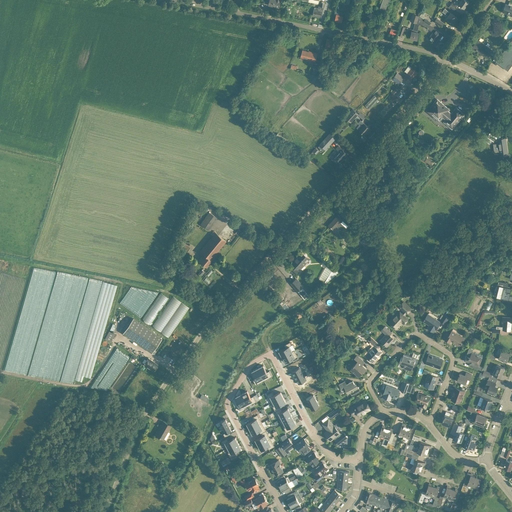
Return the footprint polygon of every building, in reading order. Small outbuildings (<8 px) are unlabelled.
[(389,0),(382,0),(379,10),(385,12),(389,0)] [(469,2),(465,0),(458,0),(461,1),(458,4),(464,8),(469,2)] [(511,1),(510,1),(508,5),(505,4),(503,12),(507,14),(507,15),(511,16),(511,1)] [(315,7),(314,10),(313,15),(321,17),(323,12),(322,12),(324,4),(321,3),(321,6),(319,6),(318,8),(315,7)] [(457,18),(445,9),(442,12),(448,16),(446,18),(453,24),(457,18)] [(344,13),(335,11),(334,14),(336,15),(335,20),(342,22),(344,13)] [(411,33),(410,38),(417,40),(418,35),(414,34),(415,30),(417,23),(416,23),(419,16),(413,14),(413,16),(411,21),(414,22),(415,23),(413,29),(412,29),(412,31),(411,31),(411,33)] [(415,30),(414,34),(418,35),(419,33),(418,32),(419,24),(421,25),(422,25),(433,32),(428,39),(435,43),(442,33),(435,29),(433,27),(432,27),(429,25),(431,22),(425,18),(424,20),(419,16),(416,23),(417,23),(415,30)] [(441,26),(443,25),(444,23),(436,18),(434,22),(441,26)] [(327,39),(326,44),(325,46),(333,48),(335,41),(327,39)] [(511,39),(497,59),(496,62),(508,71),(511,64),(511,39)] [(478,40),(473,47),(476,49),(476,50),(477,51),(478,50),(480,51),(479,52),(487,58),(493,50),(488,47),(478,40)] [(316,75),(318,71),(321,60),(316,59),(318,53),(311,52),(310,52),(302,50),(300,57),(316,62),(312,73),(316,75)] [(412,67),(411,67),(409,66),(405,71),(407,73),(404,77),(410,81),(414,76),(417,72),(418,72),(412,67)] [(403,78),(397,73),(392,79),(399,84),(403,78)] [(400,91),(395,88),(391,93),(396,97),(400,91)] [(427,111),(431,115),(432,114),(435,117),(435,118),(439,121),(443,117),(446,120),(444,122),(452,128),(464,114),(456,108),(451,114),(448,111),(449,110),(445,106),(444,107),(441,104),(442,103),(437,100),(427,111)] [(351,111),(345,117),(351,122),(356,116),(359,114),(353,109),(351,111)] [(359,125),(356,128),(364,134),(365,134),(367,132),(366,131),(369,128),(360,120),(357,123),(359,125)] [(341,130),(337,126),(332,132),(336,136),(341,130)] [(288,140),(277,133),(275,137),(286,144),(288,140)] [(330,133),(320,144),(320,145),(325,149),(336,138),(330,133)] [(487,137),(485,140),(491,144),(493,141),(496,138),(489,133),(487,137)] [(497,144),(493,144),(495,152),(500,152),(500,155),(503,155),(508,154),(505,138),(497,139),(497,144)] [(337,154),(333,159),(338,164),(342,159),(347,153),(339,146),(336,149),(340,152),(337,155),(337,154)] [(392,189),(397,195),(401,191),(395,186),(392,189)] [(380,200),(386,205),(393,197),(387,191),(386,193),(380,200)] [(209,212),(200,224),(208,230),(217,218),(209,212)] [(338,215),(328,225),(332,228),(335,231),(340,226),(338,224),(343,219),(341,218),(338,215)] [(344,220),(343,221),(349,226),(350,224),(351,226),(353,223),(352,222),(346,217),(344,220)] [(226,241),(222,237),(214,231),(211,234),(213,235),(200,251),(204,254),(198,261),(206,267),(212,259),(211,258),(226,241)] [(366,237),(361,242),(365,246),(370,241),(366,237)] [(187,252),(190,247),(182,242),(179,246),(187,252)] [(292,266),(289,269),(293,272),(295,274),(298,271),(296,269),(299,267),(301,269),(306,263),(307,264),(308,264),(309,264),(310,264),(311,263),(311,262),(311,261),(310,260),(309,259),(306,256),(302,252),(293,262),(295,264),(293,266),(292,266)] [(329,262),(319,279),(325,283),(340,272),(329,262)] [(296,279),(291,283),(294,287),(298,291),(304,286),(297,278),(296,279)] [(499,286),(497,297),(500,297),(507,299),(511,301),(511,300),(511,299),(511,296),(509,296),(511,288),(507,287),(508,283),(503,282),(499,281),(498,285),(499,286)] [(163,287),(146,314),(153,319),(170,291),(163,287)] [(411,309),(407,305),(403,302),(399,307),(404,311),(401,313),(399,311),(389,322),(396,329),(400,325),(399,324),(401,322),(402,321),(404,323),(408,319),(404,315),(406,313),(411,309)] [(455,315),(460,309),(457,306),(452,312),(455,315)] [(427,328),(430,329),(433,332),(435,329),(436,329),(440,322),(428,314),(423,321),(429,325),(427,328)] [(444,315),(440,321),(444,324),(446,321),(448,317),(444,315)] [(511,317),(502,317),(502,322),(503,323),(503,327),(496,326),(496,328),(492,328),(492,332),(500,332),(500,330),(510,330),(511,323),(511,322),(511,317)] [(133,318),(123,333),(152,353),(162,338),(133,318)] [(116,319),(109,333),(114,335),(118,328),(116,327),(119,320),(116,319)] [(391,332),(388,329),(385,326),(381,330),(386,334),(380,341),(387,347),(390,343),(394,338),(390,334),(391,332)] [(446,332),(445,333),(443,338),(450,342),(451,340),(459,346),(464,339),(452,331),(449,334),(446,332)] [(380,345),(376,342),(371,337),(368,340),(375,346),(374,346),(366,355),(369,359),(370,358),(374,361),(377,358),(376,357),(381,352),(377,348),(380,345)] [(286,348),(279,351),(282,357),(292,351),(294,350),(295,349),(293,344),(292,345),(290,342),(284,345),(286,348)] [(510,353),(505,351),(498,349),(497,353),(500,354),(498,358),(507,361),(510,353)] [(292,351),(282,357),(285,362),(292,359),(293,361),(299,358),(294,350),(292,351)] [(466,356),(464,361),(473,364),(472,367),(477,369),(481,370),(482,367),(479,366),(483,356),(476,354),(472,352),(470,357),(466,356)] [(412,357),(409,356),(404,354),(402,357),(401,357),(398,366),(398,367),(399,364),(404,366),(403,369),(411,371),(413,365),(416,366),(419,359),(412,357)] [(364,362),(361,359),(357,355),(354,358),(358,361),(351,369),(358,376),(361,373),(363,371),(364,372),(366,369),(362,365),(364,362)] [(443,360),(433,356),(429,355),(426,363),(440,368),(443,360)] [(143,364),(153,371),(158,365),(148,358),(143,364)] [(263,365),(258,368),(264,380),(272,376),(269,370),(267,372),(263,365)] [(504,368),(500,366),(497,365),(493,374),(501,377),(504,368)] [(258,368),(252,371),(256,378),(253,379),(256,385),(264,380),(258,368)] [(300,368),(292,372),(299,383),(306,379),(304,376),(308,374),(305,370),(302,372),(300,368)] [(432,372),(424,369),(423,373),(428,375),(424,385),(433,388),(435,382),(436,382),(438,377),(431,375),(432,372)] [(472,375),(471,374),(466,372),(465,375),(460,373),(457,380),(465,383),(467,379),(470,380),(472,375)] [(485,375),(484,376),(489,378),(488,379),(485,386),(489,387),(488,391),(490,392),(495,394),(497,387),(495,386),(496,382),(497,380),(490,377),(485,375)] [(345,381),(340,384),(339,385),(342,390),(345,388),(348,393),(350,392),(352,395),(356,393),(360,390),(358,387),(356,388),(353,381),(346,384),(345,381)] [(413,385),(409,383),(404,382),(401,391),(406,393),(406,391),(410,392),(413,385)] [(399,390),(391,387),(387,385),(383,394),(384,394),(383,397),(390,399),(391,397),(396,398),(397,396),(398,396),(398,395),(398,394),(399,390)] [(465,391),(459,389),(454,387),(453,392),(454,392),(451,399),(460,402),(462,396),(463,396),(465,391)] [(310,396),(306,398),(312,409),(319,406),(314,395),(317,393),(315,389),(308,393),(310,396)] [(475,390),(473,394),(481,397),(483,398),(484,397),(487,398),(488,395),(482,393),(475,390)] [(247,391),(242,393),(248,406),(256,401),(253,396),(251,397),(247,391)] [(272,392),(267,395),(271,403),(283,397),(281,391),(274,395),(272,392)] [(242,393),(236,396),(240,403),(237,404),(240,410),(248,406),(242,393)] [(429,397),(424,396),(418,393),(415,401),(421,403),(422,402),(423,403),(422,406),(425,408),(429,397)] [(283,397),(271,403),(275,411),(281,408),(279,405),(286,402),(283,397)] [(483,398),(480,406),(486,408),(489,409),(492,401),(487,399),(487,398),(484,397),(483,398)] [(365,401),(361,403),(362,404),(355,407),(354,406),(349,408),(353,415),(357,413),(359,415),(366,411),(366,410),(369,408),(370,409),(365,401)] [(281,408),(275,411),(280,419),(282,418),(291,413),(288,408),(282,411),(281,408)] [(332,418),(341,412),(338,409),(329,415),(332,418)] [(487,417),(482,415),(475,412),(473,417),(475,418),(474,422),(483,426),(487,417)] [(291,413),(282,418),(284,423),(293,418),(291,413)] [(442,423),(450,426),(454,414),(450,413),(449,416),(445,415),(442,423)] [(253,420),(247,423),(250,429),(262,422),(258,414),(252,417),(253,420)] [(284,423),(282,424),(286,432),(292,429),(291,426),(296,423),(293,418),(284,423)] [(225,419),(220,422),(225,432),(223,433),(225,437),(231,434),(229,431),(231,430),(225,419)] [(327,421),(323,424),(328,430),(324,433),(328,438),(327,438),(328,439),(329,438),(330,441),(334,438),(335,440),(338,444),(348,437),(344,433),(343,433),(340,430),(338,431),(336,428),(334,426),(333,426),(328,420),(327,421)] [(163,421),(155,435),(163,439),(171,426),(163,421)] [(262,422),(250,429),(252,434),(259,430),(260,433),(266,430),(262,422)] [(404,435),(407,427),(404,426),(405,424),(402,423),(398,434),(401,435),(401,434),(404,435)] [(454,424),(454,426),(452,430),(456,432),(453,439),(461,441),(464,433),(460,432),(462,426),(454,424)] [(384,437),(387,428),(384,427),(385,426),(382,425),(379,436),(381,437),(381,436),(384,437)] [(404,435),(403,438),(408,440),(408,438),(409,438),(411,432),(413,427),(410,426),(410,428),(407,427),(404,435)] [(387,428),(384,437),(387,438),(386,439),(389,440),(393,429),(390,428),(390,429),(387,428)] [(262,436),(255,439),(258,445),(270,438),(266,430),(260,433),(262,436)] [(413,435),(412,439),(411,443),(413,444),(414,440),(418,441),(419,438),(413,435)] [(475,439),(472,437),(468,436),(463,448),(464,446),(467,448),(467,449),(468,447),(471,448),(471,449),(474,450),(477,443),(474,442),(475,439)] [(227,438),(222,440),(226,449),(238,442),(235,437),(229,440),(227,438)] [(270,438),(258,445),(261,450),(267,447),(269,449),(275,446),(270,438)] [(288,438),(281,444),(281,445),(284,449),(292,443),(288,438)] [(309,445),(308,443),(304,438),(295,445),(300,452),(301,451),(304,454),(310,450),(308,446),(309,445)] [(238,442),(226,449),(232,460),(237,457),(234,451),(241,448),(238,442)] [(420,447),(428,450),(429,448),(430,448),(431,446),(421,442),(420,444),(421,445),(420,447)] [(394,447),(395,445),(391,443),(389,449),(397,452),(399,449),(394,447)] [(280,445),(276,449),(282,457),(286,453),(280,445)] [(427,453),(428,450),(420,447),(419,450),(418,450),(417,452),(428,456),(428,454),(427,453)] [(305,458),(304,459),(307,462),(308,461),(311,464),(313,466),(315,465),(319,462),(317,459),(319,458),(316,454),(317,453),(315,452),(314,451),(310,454),(305,458)] [(425,463),(417,460),(414,459),(413,461),(414,461),(413,464),(422,467),(423,465),(424,465),(425,463)] [(279,460),(273,463),(269,465),(271,469),(272,468),(276,475),(283,471),(279,464),(281,463),(279,460)] [(323,462),(319,465),(313,469),(317,474),(315,476),(318,481),(318,480),(318,481),(327,474),(327,473),(324,470),(327,467),(323,462)] [(421,470),(422,467),(413,464),(412,467),(411,467),(410,469),(421,473),(422,471),(421,470)] [(300,465),(297,467),(303,474),(306,471),(303,468),(302,469),(300,465)] [(297,467),(293,469),(298,477),(303,474),(297,467)] [(465,478),(463,485),(466,486),(466,487),(471,489),(473,485),(476,477),(473,476),(473,474),(471,474),(469,480),(465,478)] [(278,482),(277,483),(279,486),(280,485),(280,487),(291,481),(288,476),(286,477),(285,478),(284,475),(283,476),(278,478),(280,481),(278,482)] [(476,477),(473,485),(475,486),(475,487),(477,488),(481,478),(479,477),(478,478),(476,477)] [(255,478),(250,481),(246,483),(249,490),(251,489),(253,492),(255,491),(260,489),(258,485),(255,478)] [(291,481),(280,487),(281,488),(280,488),(282,492),(283,491),(283,492),(285,491),(286,493),(292,490),(290,488),(295,485),(292,481),(291,481)] [(431,495),(434,487),(431,485),(431,484),(429,483),(425,492),(422,491),(419,501),(422,503),(424,496),(429,498),(431,495)] [(434,487),(431,495),(433,496),(433,497),(435,498),(439,487),(437,486),(436,488),(434,487)] [(449,498),(452,489),(449,488),(450,487),(447,486),(443,496),(446,497),(449,497),(449,498)] [(331,494),(339,501),(342,496),(335,489),(331,494)] [(449,498),(449,497),(448,499),(451,500),(452,500),(454,500),(458,489),(455,489),(455,490),(452,489),(449,498)] [(298,500),(301,498),(301,497),(302,496),(303,495),(302,493),(300,493),(299,493),(297,490),(292,493),(288,495),(289,498),(287,499),(287,500),(288,503),(289,503),(290,504),(298,500)] [(369,503),(373,493),(367,491),(363,501),(369,503)] [(375,505),(378,496),(373,494),(373,493),(369,503),(375,505)] [(264,494),(259,497),(255,499),(256,501),(254,502),(254,503),(252,504),(255,509),(259,506),(259,507),(259,506),(260,508),(267,504),(266,503),(268,502),(264,494)] [(335,505),(339,501),(331,494),(327,499),(335,505)] [(381,507),(384,498),(378,496),(375,505),(381,507)] [(247,506),(253,503),(251,498),(244,502),(247,506)] [(298,500),(290,504),(291,505),(290,506),(291,509),(292,508),(292,509),(294,508),(296,510),(301,507),(300,505),(299,503),(303,501),(301,498),(298,500)] [(386,509),(390,499),(390,500),(384,498),(381,507),(386,509)] [(331,510),(335,505),(327,499),(323,504),(331,510)] [(390,499),(386,509),(392,511),(396,502),(390,499)]
